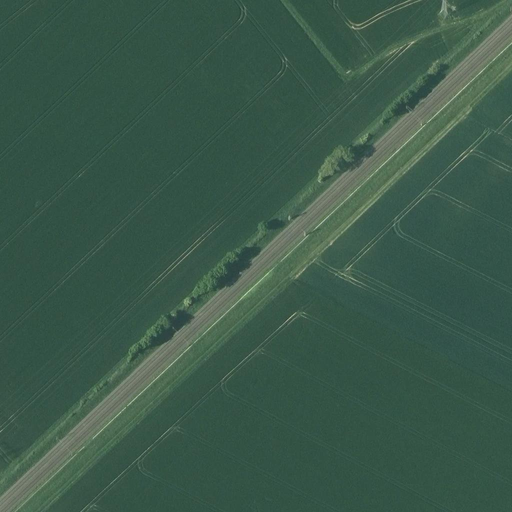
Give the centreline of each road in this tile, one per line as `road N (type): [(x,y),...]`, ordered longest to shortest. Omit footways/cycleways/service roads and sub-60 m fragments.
road 1 (track): [(31,511),(511,57)]
road 2 (track): [(486,19),(415,37),(348,80),(284,0)]
